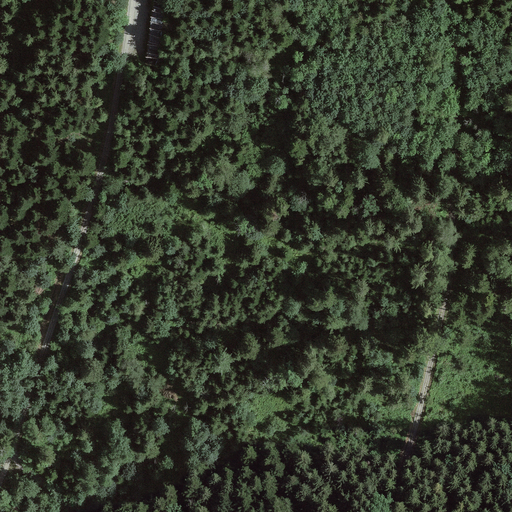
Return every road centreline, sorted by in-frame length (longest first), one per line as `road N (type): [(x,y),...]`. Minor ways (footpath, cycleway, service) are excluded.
road 1 (track): [(447,0),(457,134),(446,297),(391,511)]
road 2 (track): [(0,485),(87,239),(133,0)]
